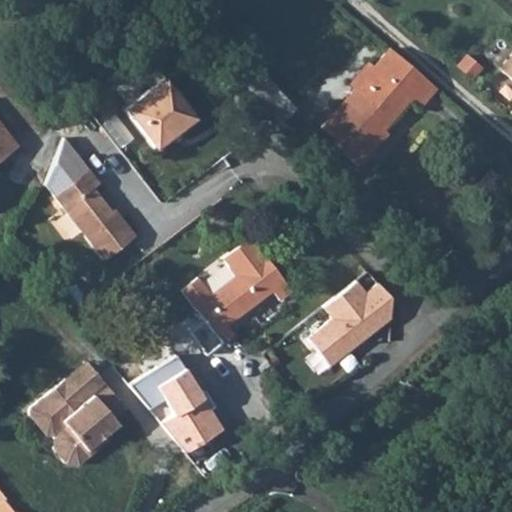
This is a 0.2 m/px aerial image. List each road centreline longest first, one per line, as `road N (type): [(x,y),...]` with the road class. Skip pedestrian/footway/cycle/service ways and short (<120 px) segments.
road 1 (residential): [(421,327),(200,511)]
road 2 (residential): [(421,327),(403,291),(298,172),(265,158)]
road 3 (residential): [(511,247),(421,327)]
